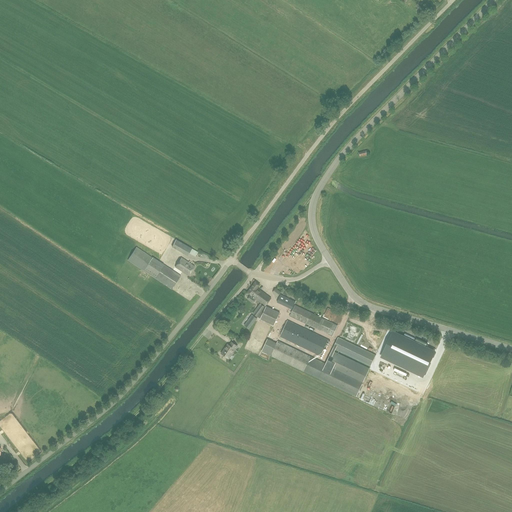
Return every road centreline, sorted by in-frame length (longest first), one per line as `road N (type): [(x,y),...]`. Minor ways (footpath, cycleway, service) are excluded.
road 1 (unclassified): [(231,260),(339,113),(453,0)]
road 2 (track): [(13,511),(131,418),(253,273)]
road 3 (unclassified): [(329,260),(312,226),(318,189),(346,148),(492,0)]
road 4 (unclassified): [(0,492),(126,389),(231,260)]
road 5 (unclassified): [(329,260),(362,303),(511,348)]
